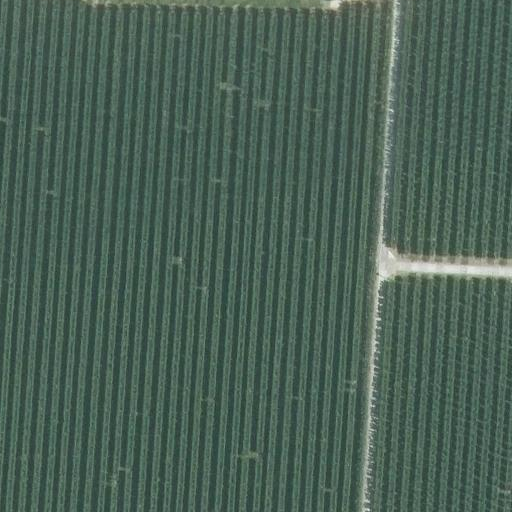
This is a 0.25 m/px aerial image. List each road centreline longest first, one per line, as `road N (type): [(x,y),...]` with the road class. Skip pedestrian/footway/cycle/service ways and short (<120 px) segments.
road 1 (track): [(399,0),(368,511)]
road 2 (track): [(383,268),(511,273)]
